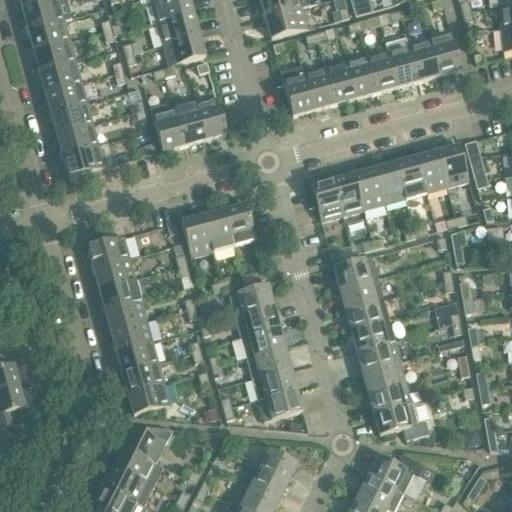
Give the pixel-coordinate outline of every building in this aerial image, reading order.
[(17,0),(21,14),(57,4),(56,0),(17,0)] [(116,0),(107,0),(110,8),(118,6),(116,0)] [(147,0),(150,9),(181,0),(147,0)] [(181,0),(150,9),(156,29),(192,20),(187,0),(181,0)] [(263,0),(258,1),(264,22),(300,12),(308,10),(305,0),(263,0)] [(357,0),(348,0),(351,9),(360,7),(357,0)] [(428,0),(389,0),(392,10),(429,0),(428,0)] [(511,0),(496,0),(498,13),(511,11),(511,0)] [(21,14),(27,35),(63,25),(57,4),(21,14)] [(430,6),(432,15),(442,12),(440,4),(430,6)] [(458,8),(461,18),(470,15),(467,5),(458,8)] [(511,11),(498,13),(500,34),(511,32),(511,11)] [(300,12),(264,22),(270,44),(306,34),(300,12)] [(346,12),(330,16),(333,27),(349,22),(346,12)] [(408,12),(398,15),(400,24),(410,21),(408,12)] [(400,24),(398,15),(388,18),(390,26),(400,24)] [(470,15),(461,18),(464,28),(472,25),(470,15)] [(156,29),(162,50),(198,40),(192,20),(156,29)] [(366,24),(356,27),(358,35),(368,32),(366,24)] [(27,35),(33,56),(69,46),(63,25),(27,35)] [(99,27),(102,37),(111,35),(110,31),(108,25),(99,27)] [(358,35),(356,27),(346,29),(348,38),(358,35)] [(118,29),(110,31),(111,35),(112,41),(121,39),(118,29)] [(511,32),(500,34),(502,57),(511,55),(511,32)] [(111,35),(102,37),(105,47),(113,45),(112,41),(111,35)] [(324,36),(314,38),(316,47),(326,44),(324,36)] [(316,47),(314,38),(304,41),(306,50),(316,47)] [(449,38),(428,44),(438,81),(459,75),(449,38)] [(162,50),(168,72),(172,71),(204,62),(198,40),(162,50)] [(384,48),(386,56),(396,92),(417,86),(407,50),(405,42),(384,48)] [(428,44),(407,50),(417,86),(438,81),(428,44)] [(33,56),(38,77),(75,67),(69,46),(33,56)] [(282,47),(272,50),(274,58),(284,56),(282,47)] [(121,51),(124,61),(133,58),(130,48),(121,51)] [(386,56),(365,61),(375,98),(396,92),(386,56)] [(133,58),(124,61),(127,71),(136,68),(133,58)] [(481,58),(473,60),(475,70),(484,68),(481,58)] [(365,61),(344,67),(354,104),(375,98),(365,61)] [(38,77),(44,98),(80,88),(75,67),(38,77)] [(111,69),(114,80),(122,77),(119,67),(111,69)] [(344,67),(323,73),(333,109),(354,104),(344,67)] [(208,77),(206,68),(195,71),(198,79),(208,77)] [(168,72),(162,74),(164,82),(174,80),(172,71),(168,72)] [(313,115),(303,79),(300,71),(279,77),(291,121),(313,115)] [(323,73),(303,79),(313,115),(333,109),(323,73)] [(164,82),(162,74),(151,77),(154,85),(164,82)] [(122,77),(114,80),(116,90),(125,87),(122,77)] [(44,98),(50,119),(86,109),(80,88),(44,98)] [(215,103),(193,109),(203,145),(225,139),(215,103)] [(132,108),(134,118),(143,116),(140,106),(132,108)] [(183,151),(173,114),(170,107),(149,113),(161,157),(183,151)] [(50,119),(55,140),(92,130),(86,109),(50,119)] [(193,109),(173,114),(183,151),(203,145),(193,109)] [(143,116),(134,118),(137,128),(146,126),(143,116)] [(55,140),(61,161),(98,151),(92,130),(55,140)] [(463,149),(471,176),(482,173),(475,146),(463,149)] [(98,151),(61,161),(67,182),(113,170),(107,148),(98,151)] [(144,150),(146,160),(155,158),(152,148),(144,150)] [(458,150),(436,156),(446,192),(468,186),(458,150)] [(436,156),(415,162),(425,198),(446,192),(436,156)] [(415,162),(394,167),(404,204),(425,198),(415,162)] [(394,167),(373,173),(383,210),(404,204),(394,167)] [(373,173),(352,179),(362,215),(383,210),(373,173)] [(471,176),(473,186),(485,182),(482,173),(471,176)] [(352,179),(332,185),(342,221),(362,215),(352,179)] [(485,182),(473,186),(476,195),(488,192),(485,182)] [(342,221),(332,185),(310,190),(320,227),(342,221)] [(244,208),(223,214),(233,251),(254,245),(244,208)] [(481,214),(485,226),(497,225),(493,211),(481,214)] [(223,214),(202,220),(212,257),(233,251),(223,214)] [(212,257),(202,220),(180,226),(190,263),(212,257)] [(464,220),(454,222),(456,231),(467,228),(464,220)] [(456,231),(454,222),(444,225),(446,234),(456,231)] [(166,230),(168,240),(177,238),(174,228),(166,230)] [(422,231),(412,234),(415,242),(425,240),(422,231)] [(415,242),(412,234),(402,236),(405,245),(415,242)] [(449,239),(451,251),(459,250),(465,249),(463,235),(449,239)] [(86,252),(92,274),(129,264),(123,242),(86,252)] [(381,242),(371,245),(373,254),(383,251),(381,242)] [(446,253),(444,242),(435,244),(437,254),(446,253)] [(373,254),(371,245),(361,248),(363,257),(373,254)] [(459,250),(451,251),(455,269),(462,268),(459,250)] [(339,254),(328,257),(331,265),(341,263),(339,254)] [(174,263),(177,273),(186,270),(183,260),(174,263)] [(332,272),(338,294),(377,283),(371,261),(332,272)] [(92,274),(98,294),(134,284),(129,264),(92,274)] [(186,270),(177,273),(180,283),(188,280),(186,270)] [(262,275),(252,278),(255,286),(265,283),(262,275)] [(441,277),(443,287),(452,285),(450,275),(441,277)] [(338,294),(344,314),(382,304),(377,283),(338,294)] [(98,294),(104,315),(140,305),(134,284),(98,294)] [(230,284),(220,287),(222,295),(232,292),(230,284)] [(452,285),(443,287),(444,297),(453,296),(452,285)] [(222,295),(220,287),(210,289),(212,298),(222,295)] [(458,288),(461,304),(469,302),(466,287),(458,288)] [(228,300),(234,322),(272,311),(266,289),(228,300)] [(469,302),(461,304),(464,320),(472,318),(469,302)] [(183,305),(185,315),(194,313),(191,303),(183,305)] [(344,314),(350,335),(388,325),(382,304),(344,314)] [(104,315),(109,336),(146,326),(140,305),(104,315)] [(234,322),(240,342),(278,332),(272,311),(234,322)] [(188,325),(197,323),(196,321),(194,313),(185,315),(188,325)] [(448,319),(450,330),(459,328),(457,318),(448,319)] [(197,323),(199,331),(208,329),(205,319),(196,321),(197,323)] [(350,335),(355,356),(394,346),(388,325),(350,335)] [(109,336),(115,357),(151,347),(146,326),(109,336)] [(459,328),(450,330),(452,340),(461,338),(459,328)] [(208,329),(199,331),(202,341),(211,339),(208,329)] [(240,342),(245,363),(284,353),(278,332),(240,342)] [(466,333),(469,349),(477,347),(474,332),(466,333)] [(188,348),(191,358),(200,356),(197,346),(188,348)] [(355,356),(361,377),(400,366),(394,346),(355,356)] [(115,357),(121,378),(157,368),(151,347),(115,357)] [(477,347),(469,349),(472,365),(480,363),(477,347)] [(245,363),(251,384),(289,374),(284,353),(245,363)] [(200,356),(191,358),(194,369),(203,366),(200,356)] [(0,396),(18,391),(13,369),(3,372),(0,359),(0,396)] [(456,362),(458,372),(467,371),(465,360),(456,362)] [(208,363),(211,373),(219,371),(217,361),(208,363)] [(361,377),(367,398),(405,387),(400,366),(361,377)] [(121,378),(126,399),(163,389),(157,368),(121,378)] [(219,371),(211,373),(213,383),(222,381),(219,371)] [(467,371),(458,372),(460,383),(469,381),(467,371)] [(251,384),(257,405),(295,394),(289,374),(251,384)] [(197,379),(200,390),(208,387),(205,377),(197,379)] [(474,378),(477,394),(485,393),(482,377),(474,378)] [(367,398),(372,419),(411,408),(405,387),(367,398)] [(163,389),(126,399),(132,420),(169,410),(163,389)] [(18,391),(0,396),(0,433),(19,428),(15,416),(25,413),(18,391)] [(462,394),(464,404),(473,403),(471,392),(462,394)] [(485,393),(477,394),(480,410),(488,408),(485,393)] [(295,394),(257,405),(263,427),(301,416),(295,394)] [(219,405),(222,415),(231,412),(228,402),(219,405)] [(411,408),(372,419),(378,440),(402,434),(405,446),(428,439),(425,428),(417,430),(411,408)] [(231,412),(222,415),(225,425),(233,422),(231,412)] [(216,414),(202,418),(205,427),(218,424),(216,414)] [(482,423),(485,439),(493,438),(490,422),(482,423)] [(131,432),(121,452),(155,469),(171,437),(167,434),(136,431),(135,433),(131,432)] [(469,436),(465,442),(467,449),(480,446),(477,433),(469,436)] [(493,438),(485,439),(488,456),(497,458),(493,438)] [(0,465),(2,466),(10,450),(0,445),(0,465)] [(223,446),(218,455),(226,459),(231,450),(223,446)] [(121,452),(111,471),(152,492),(162,472),(155,469),(121,452)] [(268,454),(258,474),(286,489),(296,468),(268,454)] [(218,455),(213,464),(231,473),(236,464),(226,459),(218,455)] [(376,460),(366,480),(402,498),(415,505),(425,485),(417,481),(422,470),(401,459),(395,470),(380,462),(376,460)] [(111,471),(102,490),(143,511),(152,492),(111,471)] [(241,490),(248,494),(276,508),(286,489),(258,474),(250,471),(241,490)] [(191,475),(186,484),(194,488),(199,479),(191,475)] [(366,480),(357,500),(381,511),(395,511),(402,498),(366,480)] [(478,481),(471,491),(478,496),(485,485),(478,481)] [(203,484),(199,494),(207,498),(211,488),(203,484)] [(144,511),(143,511),(102,490),(92,510),(96,511),(144,511)] [(478,496),(471,491),(465,501),(472,506),(478,496)] [(199,494),(189,511),(199,511),(207,498),(199,494)] [(248,494),(238,511),(274,511),(276,508),(248,494)] [(181,495),(176,504),(185,508),(189,499),(181,495)] [(381,511),(357,500),(350,511),(381,511)]
